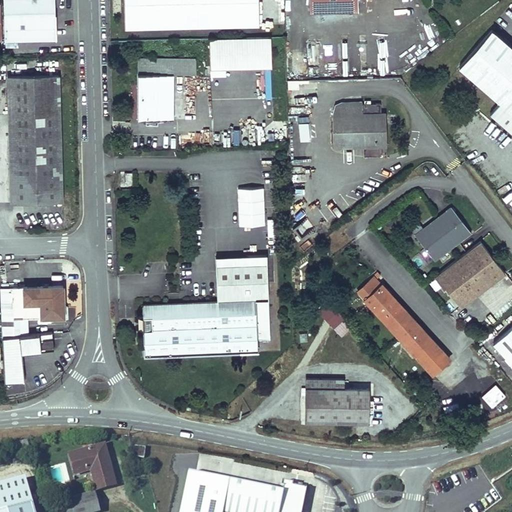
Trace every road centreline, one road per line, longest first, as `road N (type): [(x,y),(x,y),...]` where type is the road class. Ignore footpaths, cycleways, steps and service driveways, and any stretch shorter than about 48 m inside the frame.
road 1 (unclassified): [(87,0),(93,240)]
road 2 (tertiary): [(133,419),(357,459)]
road 3 (unknown): [(110,169),(225,175),(222,286)]
